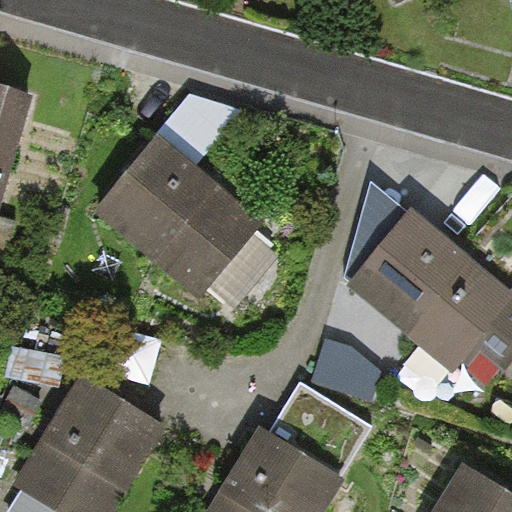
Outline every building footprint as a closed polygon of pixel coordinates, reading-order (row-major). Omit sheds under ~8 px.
[(398,0),(404,12),(430,0),(398,0)] [(168,123),(205,153),(239,114),(202,83),(168,123)] [(42,113),(0,101),(0,230),(8,233),(42,113)] [(261,225),(162,151),(102,231),(201,305),(261,225)] [(511,314),(511,297),(412,229),(358,306),(467,381),(511,314)] [(381,396),(392,357),(333,339),(321,378),(381,396)] [(84,392),(16,493),(44,511),(123,511),(167,447),(84,392)] [(338,511),(350,493),(266,445),(227,511),(338,511)] [(511,511),(511,510),(465,483),(447,511),(511,511)]
